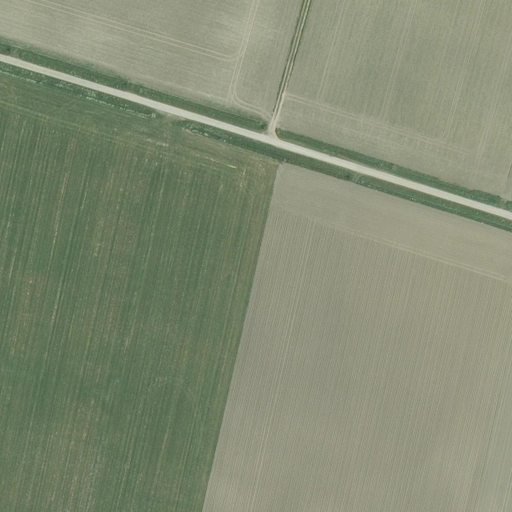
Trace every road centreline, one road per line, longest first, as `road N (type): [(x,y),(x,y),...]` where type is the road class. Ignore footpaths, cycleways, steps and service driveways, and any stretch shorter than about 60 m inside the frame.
road 1 (unclassified): [(511,216),(0,58)]
road 2 (track): [(268,139),(307,0)]
